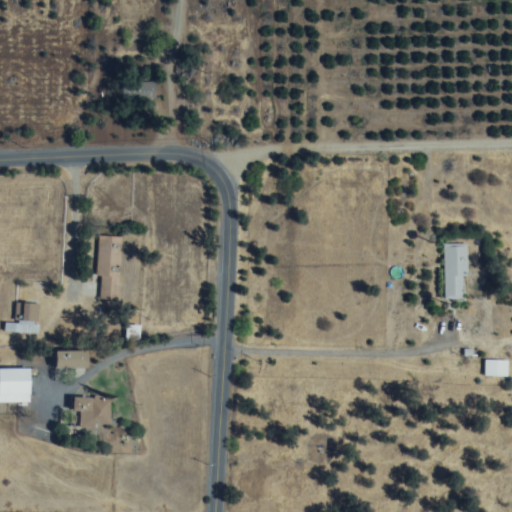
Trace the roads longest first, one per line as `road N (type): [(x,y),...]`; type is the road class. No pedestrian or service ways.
road 1 (residential): [(213,511),(235,153)]
road 2 (residential): [(306,149),(0,156)]
road 3 (residential): [(225,347),(378,351),(511,343)]
road 4 (residential): [(306,149),(511,144)]
road 5 (residential): [(190,151),(186,0)]
